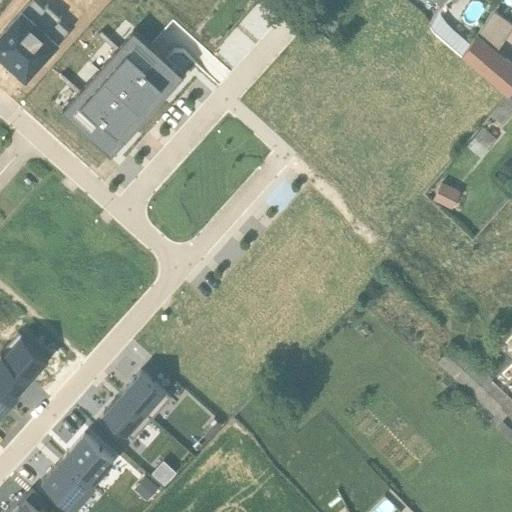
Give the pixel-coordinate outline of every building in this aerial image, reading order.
[(34,0),(31,0),(0,34),(0,53),(26,77),(69,30),(58,20),(60,18),(46,5),(43,7),(34,0)] [(511,19),(511,13),(494,0),(470,34),(462,47),(508,86),(511,80),(511,53),(498,41),(511,19)] [(430,19),(462,47),(470,34),(440,8),(439,8),(430,19)] [(61,108),(110,153),(184,72),(135,28),(61,108)] [(511,80),(508,86),(491,106),(502,116),(511,103),(511,80)] [(467,137),(481,148),(496,130),(482,118),(467,137)] [(461,181),(442,171),(434,189),(452,199),(461,181)] [(511,318),(498,333),(511,345),(506,350),(493,365),(511,382),(511,318)] [(19,331),(0,351),(0,352),(29,379),(48,358),(19,331)] [(511,421),(502,412),(511,402),(511,386),(511,387),(456,335),(453,337),(450,334),(438,347),(441,350),(438,353),(494,406),(488,411),(511,435),(511,421)] [(29,379),(0,352),(0,392),(9,401),(29,379)] [(141,377),(123,396),(146,416),(163,397),(141,377)] [(0,411),(9,401),(0,392),(0,411)] [(145,418),(122,398),(105,417),(128,438),(145,418)] [(221,424),(214,417),(203,428),(211,435),(221,424)] [(83,439),(63,461),(93,487),(113,466),(83,439)] [(62,462),(41,485),(70,511),(75,511),(95,491),(62,462)] [(147,498),(158,486),(145,474),(134,487),(147,498)] [(33,511),(24,503),(16,511),(33,511)]
